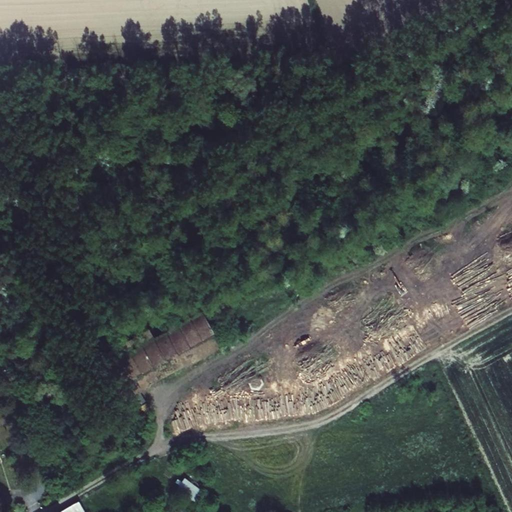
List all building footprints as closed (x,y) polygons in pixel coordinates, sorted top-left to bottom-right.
[(208,309),(110,361),(123,386),(221,333),(208,309)] [(221,333),(123,386),(129,396),(227,344),(221,333)] [(252,369),(248,376),(250,379),(252,382),(259,382),(261,379),(263,376),(261,372),(259,369),(256,369),(252,369)] [(79,384),(71,388),(74,394),(82,390),(79,384)] [(184,476),(176,494),(197,504),(206,486),(184,476)] [(85,511),(79,501),(60,511),(85,511)]
